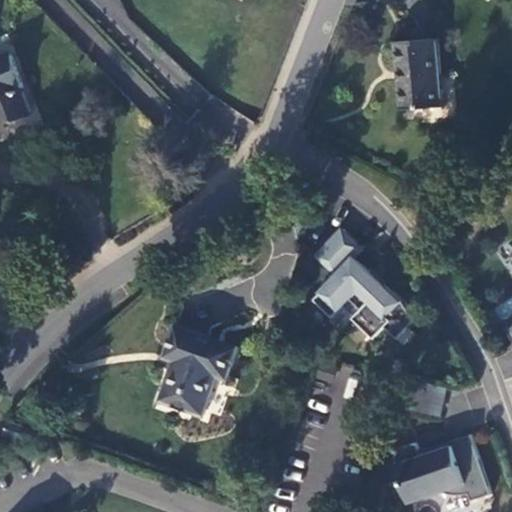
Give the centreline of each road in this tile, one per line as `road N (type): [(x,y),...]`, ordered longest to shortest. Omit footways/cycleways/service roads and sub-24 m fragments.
road 1 (residential): [(278,140),(377,209),(455,306),(511,432)]
road 2 (residential): [(0,389),(41,336),(243,184),(278,140)]
road 3 (unknown): [(222,200),(202,158),(53,0)]
road 4 (residential): [(278,140),(333,0)]
